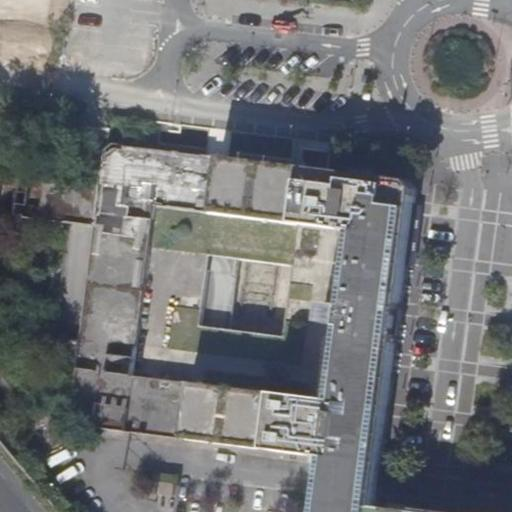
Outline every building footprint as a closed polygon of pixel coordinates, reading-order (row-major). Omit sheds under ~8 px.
[(0,193),(4,161),(18,162),(24,105),(0,101),(0,193)] [(328,172),(220,158),(113,145),(106,150),(103,173),(96,228),(88,286),(81,342),(73,399),(98,430),(165,439),(184,441),(324,460),(331,402),(191,385),(173,382),(134,377),(156,208),(212,215),(322,229),(338,231),(346,174),(328,172)] [(103,173),(18,162),(4,161),(0,193),(0,216),(66,225),(96,228),(103,173)] [(331,402),(324,460),(322,478),(319,502),(375,509),(378,485),(378,484),(380,467),(410,249),(417,192),(411,183),(346,174),(338,231),(354,233),(344,304),(341,327),(331,402)] [(52,338),(81,342),(88,286),(60,282),(52,338)] [(322,324),(341,327),(344,304),(324,301),(322,324)] [(150,478),(148,490),(173,493),(175,481),(150,478)] [(378,509),(375,509),(319,502),(317,511),(408,511),(393,510),(378,509)]
